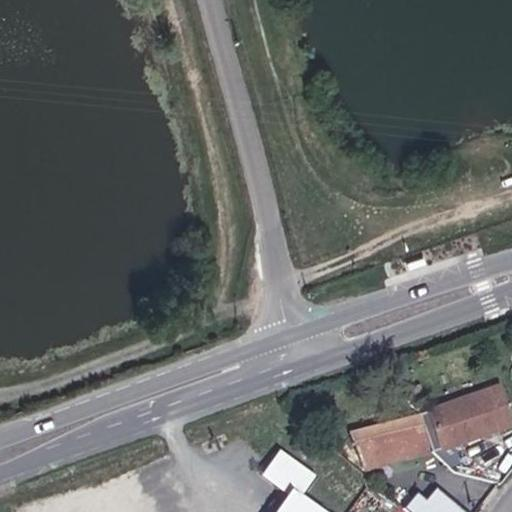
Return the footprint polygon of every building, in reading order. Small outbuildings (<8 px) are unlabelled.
[(511,424),(499,385),(428,411),(441,449),(511,424)] [(414,434),(410,418),(358,432),(362,448),(357,449),(363,471),(375,468),(373,461),(393,455),(390,442),(414,434)] [(495,476),(511,451),(494,441),(478,466),(495,476)] [(320,511),(299,498),(313,479),(275,452),(263,470),(289,492),(274,511),(320,511)] [(446,511),(451,504),(435,495),(424,511),(446,511)]
